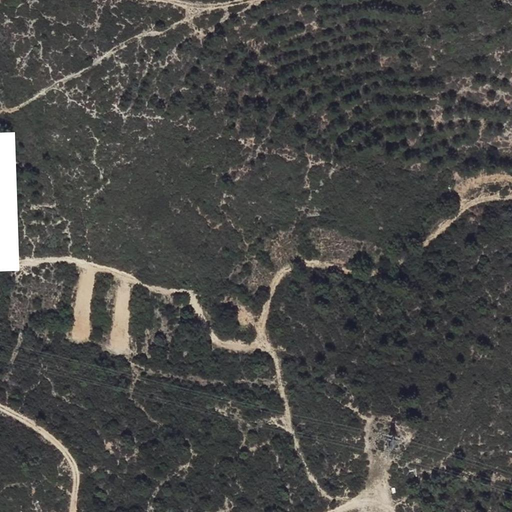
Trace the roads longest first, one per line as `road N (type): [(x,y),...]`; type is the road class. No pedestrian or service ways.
road 1 (track): [(0,264),(84,263),(186,292),(213,333),(251,344),(261,337),(279,281),(296,264),(396,271),(469,207),(511,196)]
road 2 (track): [(70,511),(75,470),(64,449),(0,409)]
